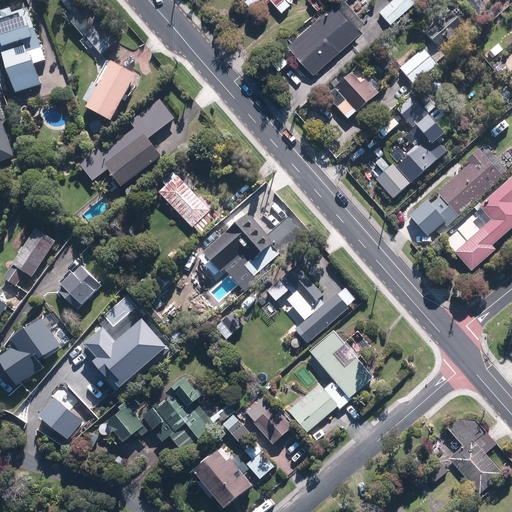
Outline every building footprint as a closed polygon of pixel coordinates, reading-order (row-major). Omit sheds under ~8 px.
[(264,0),(269,5),(273,1),(284,14),(292,7),(286,0),(250,0),(248,2),(253,9),(263,0),(264,0)] [(310,0),(320,11),(333,0),(310,0)] [(393,26),(417,5),(412,0),(395,0),(381,13),(393,26)] [(64,1),(57,4),(64,17),(71,14),(64,1)] [(290,46),(316,76),(342,53),(364,34),(361,31),(362,30),(340,5),(339,7),(337,5),(290,46)] [(4,15),(0,16),(0,37),(19,92),(44,84),(33,51),(43,47),(29,7),(14,12),(13,7),(2,10),(4,15)] [(427,51),(402,71),(416,87),(441,67),(439,64),(472,36),(449,7),(433,20),(438,26),(428,34),(435,43),(426,50),(427,51)] [(503,30),(508,26),(501,18),(496,22),(503,30)] [(86,35),(102,54),(118,41),(102,21),(86,35)] [(280,52),(270,61),(279,70),(288,62),(280,52)] [(116,61),(91,107),(114,120),(140,74),(116,61)] [(360,115),(381,95),(360,71),(330,98),(351,122),(359,114),(360,115)] [(399,111),(417,132),(414,134),(419,141),(415,145),(418,149),(409,156),(411,159),(400,169),(413,185),(449,154),(441,144),(449,138),(447,136),(449,134),(434,117),(433,118),(415,97),(399,111)] [(91,125),(96,133),(105,128),(100,120),(91,125)] [(149,134),(109,164),(126,186),(166,155),(149,134)] [(448,229),(506,179),(486,155),(440,195),(443,199),(440,201),(434,194),(439,189),(433,183),(409,204),(420,216),(431,207),(432,208),(431,209),(448,229)] [(201,198),(180,175),(179,176),(176,172),(166,181),(169,185),(163,191),(165,194),(161,198),(179,218),(183,214),(195,227),(196,226),(204,234),(222,217),(214,208),(215,207),(204,195),(201,198)] [(511,183),(482,209),(494,222),(458,254),(474,273),(498,252),(495,248),(511,232),(511,183)] [(270,234),(251,212),(227,233),(251,261),(247,265),(256,276),(282,253),(284,256),(307,235),(290,216),(270,234)] [(58,240),(40,228),(6,278),(17,286),(27,272),(34,276),(58,240)] [(188,261),(178,269),(188,281),(198,272),(188,261)] [(300,326),(313,341),(352,307),(350,305),(358,299),(348,287),(340,294),(339,292),(327,303),(323,298),(326,295),(300,265),(270,290),(279,301),(291,290),(295,294),(290,299),(307,320),(300,326)] [(103,285),(84,266),(60,289),(79,308),(84,304),(85,304),(98,291),(103,285)] [(166,273),(157,281),(164,289),(173,280),(166,273)] [(0,319),(10,305),(0,298),(0,319)] [(228,339),(245,324),(234,312),(217,327),(228,339)] [(15,348),(2,357),(21,384),(46,367),(38,355),(41,353),(44,358),(63,345),(45,319),(17,338),(17,339),(12,343),(15,348)] [(186,335),(178,329),(174,335),(182,341),(186,335)] [(338,331),(313,351),(337,380),(326,389),(327,390),(295,415),(309,433),(341,407),(342,409),(356,398),(354,396),(377,378),(359,357),(348,365),(338,352),(349,344),(338,331)] [(373,346),(366,338),(359,344),(366,352),(373,346)] [(82,379),(99,398),(134,367),(123,354),(113,363),(101,350),(86,363),(92,370),(82,379)] [(244,357),(241,353),(235,357),(239,362),(244,357)] [(165,442),(173,435),(185,451),(218,425),(199,401),(207,394),(203,388),(200,390),(189,377),(169,393),(173,398),(158,410),(156,408),(146,416),(156,429),(160,426),(165,431),(160,435),(165,442)] [(265,387),(268,391),(274,386),(271,382),(265,387)] [(127,442),(147,425),(128,402),(122,407),(124,410),(110,422),(127,442)] [(257,422),(276,444),(295,426),(276,405),(257,422)] [(233,406),(222,414),(226,420),(237,411),(233,406)] [(451,458),(482,494),(506,473),(488,453),(499,443),(479,419),(461,418),(450,427),(466,446),(451,458)] [(224,450),(199,470),(229,508),(257,486),(235,458),(232,460),(224,450)] [(445,476),(450,471),(441,461),(426,473),(435,484),(440,480),(442,483),(447,479),(445,476)]
